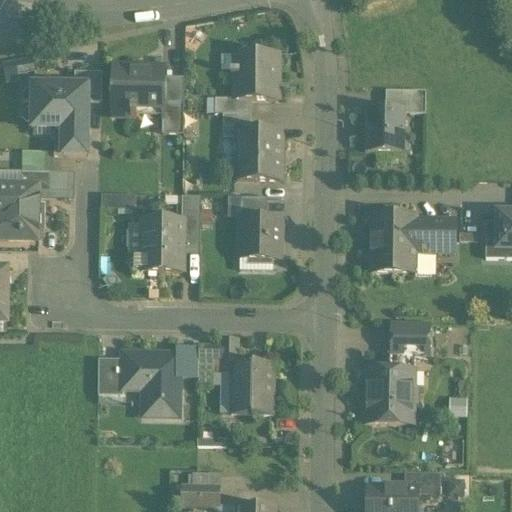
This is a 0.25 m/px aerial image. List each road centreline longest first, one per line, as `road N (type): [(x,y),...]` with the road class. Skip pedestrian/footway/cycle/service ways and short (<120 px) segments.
road 1 (unknown): [(76,322),(72,419),(326,415)]
road 2 (residential): [(328,320),(333,0)]
road 3 (residential): [(328,320),(86,309)]
road 4 (tertiary): [(209,0),(82,14),(1,0)]
road 5 (residential): [(324,511),(328,320)]
road 6 (residential): [(86,309),(88,169)]
